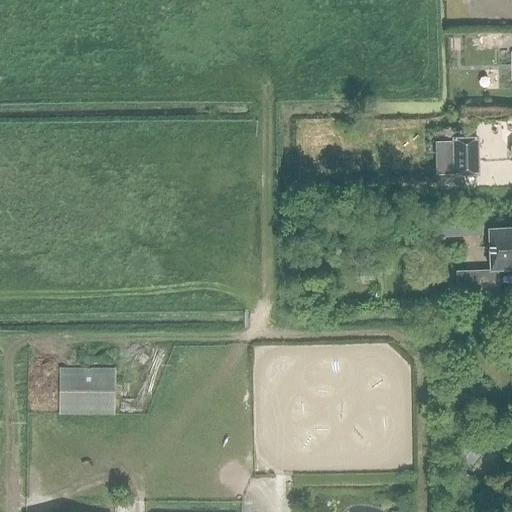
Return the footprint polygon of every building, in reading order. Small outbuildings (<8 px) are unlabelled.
[(485,34),(485,50),(499,50),(498,34),(485,34)] [(478,176),(478,137),(451,138),(451,177),(478,176)] [(482,221),(434,223),(434,239),(482,237),(482,221)] [(511,230),(488,232),(490,272),(511,270),(511,230)] [(60,364),(59,412),(114,412),(114,365),(60,364)] [(463,468),(498,470),(499,447),(464,446),(463,468)] [(461,492),(471,480),(462,472),(452,484),(461,492)]
